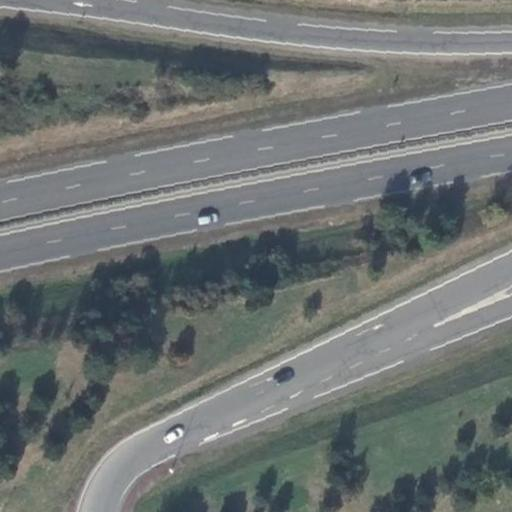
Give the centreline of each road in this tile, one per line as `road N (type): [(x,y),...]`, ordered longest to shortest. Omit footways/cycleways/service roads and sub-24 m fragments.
road 1 (trunk): [(511,99),(0,205)]
road 2 (trunk): [(0,255),(511,152)]
road 3 (trunk): [(511,39),(311,33),(46,0)]
road 4 (trunk): [(202,422),(511,269)]
road 5 (unclassified): [(202,422),(280,401),(511,309)]
road 6 (trunk): [(97,511),(125,460),(202,422)]
